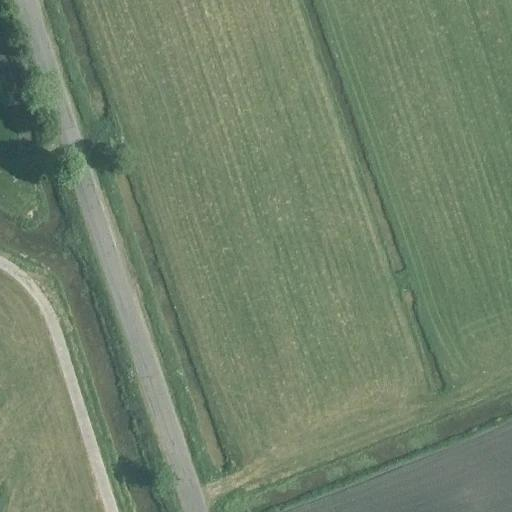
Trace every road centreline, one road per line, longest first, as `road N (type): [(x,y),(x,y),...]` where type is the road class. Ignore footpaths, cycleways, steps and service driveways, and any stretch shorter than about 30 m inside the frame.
road 1 (tertiary): [(195,511),(28,0)]
road 2 (track): [(114,511),(48,305),(32,278),(0,263)]
